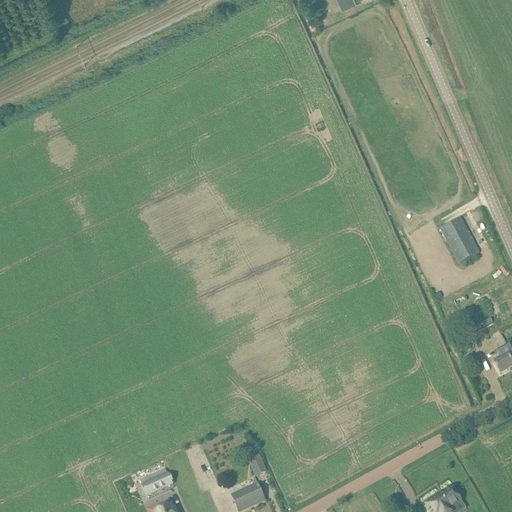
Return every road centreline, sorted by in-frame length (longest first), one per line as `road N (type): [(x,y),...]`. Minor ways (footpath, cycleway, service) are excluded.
road 1 (unclassified): [(511,245),(406,0)]
road 2 (unclassified): [(307,511),(511,401)]
